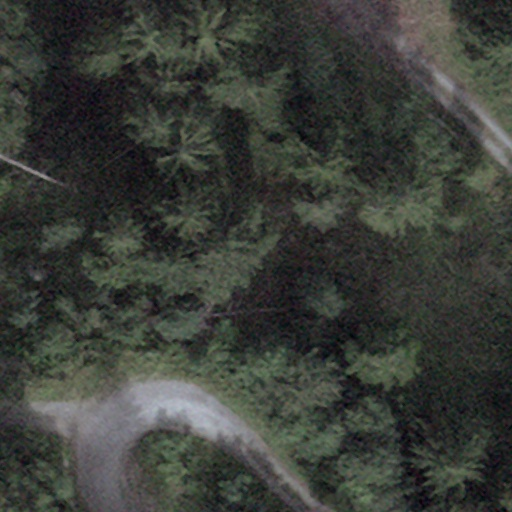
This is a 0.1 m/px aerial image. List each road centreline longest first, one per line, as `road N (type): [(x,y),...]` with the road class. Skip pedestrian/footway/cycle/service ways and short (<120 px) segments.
road 1 (track): [(328,511),(274,480),(215,422),(169,404),(127,413),(113,427)]
road 2 (track): [(338,0),(511,170)]
